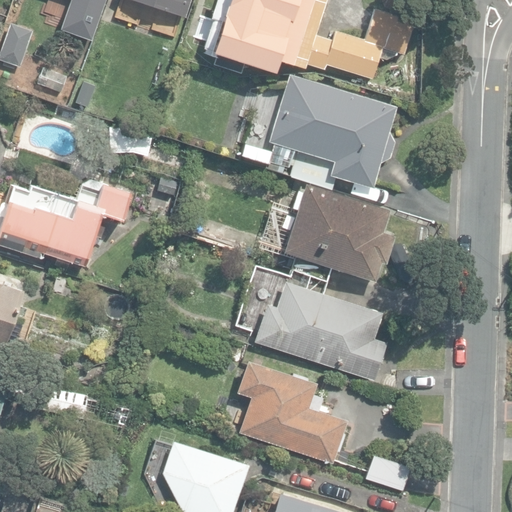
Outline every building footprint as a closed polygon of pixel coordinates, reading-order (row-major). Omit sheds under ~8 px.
[(74,0),(64,30),(92,40),(106,0),(74,0)] [(131,0),(185,17),(190,0),(131,0)] [(215,0),(201,46),(210,49),(208,55),(214,57),(212,62),(241,71),(244,62),(274,72),(278,59),(305,68),(306,64),(316,34),(326,0),(215,0)] [(374,10),(365,38),(364,41),(397,52),(403,54),(413,22),(374,10)] [(0,50),(0,57),(19,65),(32,30),(10,22),(0,50)] [(332,39),(316,34),(306,64),(324,69),(326,64),(371,79),(378,57),(387,60),(397,55),(397,52),(364,41),(365,38),(336,29),(332,39)] [(36,82),(61,92),(67,75),(43,66),(36,82)] [(329,173),(371,186),(379,161),(390,157),(395,140),(390,132),(398,106),(290,73),(269,140),(274,142),(268,160),(289,166),(294,149),(333,161),(329,173)] [(86,108),(94,86),(84,82),(76,104),(86,108)] [(41,251),(83,265),(101,212),(121,219),(131,191),(91,177),(81,183),(78,190),(55,183),(57,176),(36,169),(29,189),(13,184),(3,214),(0,213),(0,243),(39,257),(41,251)] [(283,250),(375,277),(380,261),(385,262),(393,235),(394,234),(382,231),(389,209),(305,185),(303,191),(296,189),(292,205),(285,203),(273,244),(283,247),(283,250)] [(288,274),(253,263),(233,325),(255,332),(252,341),(373,380),(385,342),(374,338),(382,312),(322,292),(326,280),(290,268),(288,274)] [(55,273),(50,293),(68,298),(73,278),(55,273)] [(0,350),(2,352),(23,288),(0,280),(0,350)] [(238,431),(331,461),(335,450),(339,451),(345,432),(342,431),(346,418),(318,409),(322,395),(312,392),(316,381),(306,378),(307,375),(292,370),(291,373),(246,358),(236,391),(250,395),(238,431)] [(79,430),(118,439),(129,405),(17,379),(12,402),(82,418),(79,430)] [(181,511),(185,511),(232,511),(248,463),(172,439),(161,472),(181,511)] [(365,477),(401,489),(409,467),(372,454),(365,477)] [(272,511),(348,511),(279,491),(272,511)] [(90,511),(38,493),(31,511),(90,511)]
